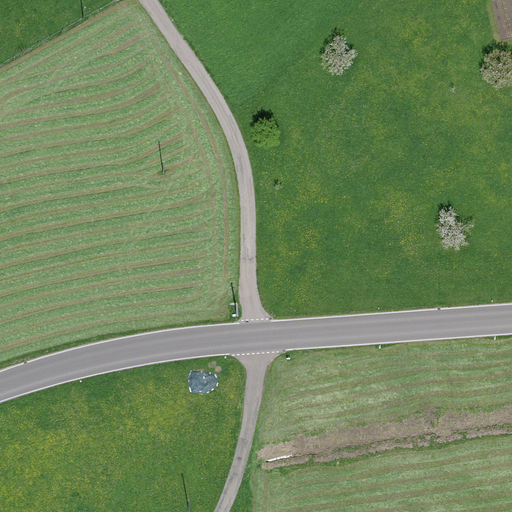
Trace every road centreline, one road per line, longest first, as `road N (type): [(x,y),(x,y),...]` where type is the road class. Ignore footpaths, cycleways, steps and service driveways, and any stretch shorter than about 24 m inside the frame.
road 1 (track): [(152,0),(228,122),(243,168),(257,335),(239,467),(216,511)]
road 2 (secondary): [(0,385),(151,347),(511,318)]
